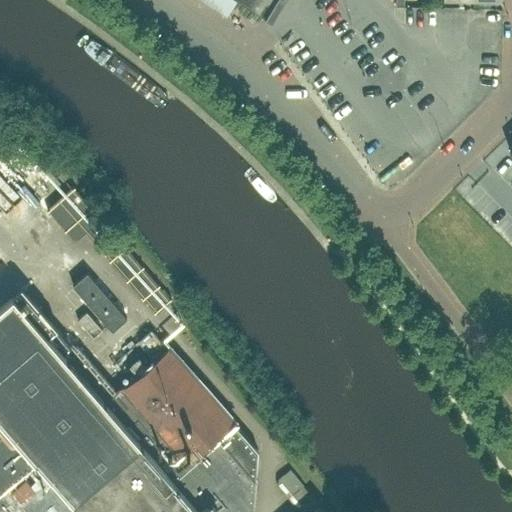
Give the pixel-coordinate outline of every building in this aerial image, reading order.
[(210,0),(229,13),(238,0),(263,17),(273,0),(210,0)] [(2,136),(0,137),(0,171),(25,197),(44,179),(2,136)] [(150,275),(72,185),(46,208),(74,240),(85,231),(135,289),(150,275)] [(126,317),(86,271),(71,284),(111,329),(126,317)] [(0,511),(252,511),(257,449),(232,421),(233,420),(168,345),(115,391),(75,345),(60,359),(57,355),(69,345),(52,326),(53,326),(20,287),(0,304),(0,511)]
